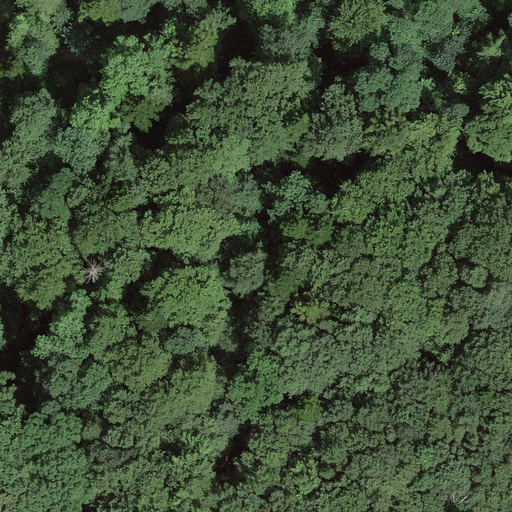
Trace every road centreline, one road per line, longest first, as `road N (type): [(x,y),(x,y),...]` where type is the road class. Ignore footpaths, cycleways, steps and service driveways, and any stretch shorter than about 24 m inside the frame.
road 1 (track): [(392,56),(334,58),(251,41),(171,39),(0,53)]
road 2 (track): [(392,56),(462,140),(511,179)]
